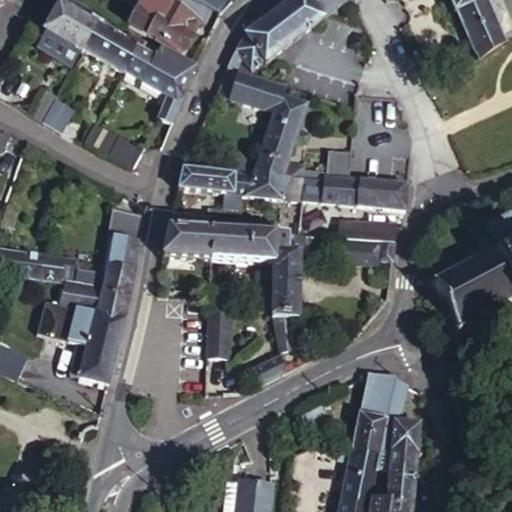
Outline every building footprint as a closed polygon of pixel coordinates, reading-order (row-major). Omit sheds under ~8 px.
[(167,13),(142,0),(126,32),(150,45),(167,13)] [(195,0),(194,1),(204,8),(215,0),(195,0)] [(215,0),(204,8),(218,18),(228,7),(221,0),(215,0)] [(294,0),(244,38),(226,72),(237,76),(241,66),(248,74),(263,63),(264,65),(353,0),(352,0),(294,0)] [(452,0),(481,60),(506,44),(488,3),(492,2),(490,0),(452,0)] [(511,39),(511,19),(503,0),(490,0),(492,2),(488,3),(506,44),(511,39)] [(102,25),(82,15),(68,7),(65,13),(60,10),(45,38),(47,39),(39,54),(75,73),(83,58),(85,56),(100,28),(102,25)] [(185,63),(201,31),(167,13),(150,45),(185,63)] [(143,47),(102,25),(100,28),(141,49),(143,47)] [(85,56),(125,78),(141,49),(100,28),(85,56)] [(161,126),(170,131),(181,108),(177,105),(194,74),(143,47),(141,49),(125,78),(172,103),(161,126)] [(235,172),(235,178),(244,179),(289,185),(308,111),(279,102),(282,90),(237,76),(226,72),(215,99),(276,115),(270,134),(259,131),(246,175),(235,172)] [(30,121),(44,129),(57,106),(42,98),(30,121)] [(57,106),(44,129),(61,138),(74,115),(57,106)] [(96,130),(86,148),(135,174),(145,155),(96,130)] [(0,135),(0,156),(2,156),(9,141),(0,135)] [(235,178),(183,171),(179,191),(232,197),(242,198),(244,179),(235,178)] [(289,185),(244,179),(242,198),(302,206),(303,200),(304,186),(289,185)] [(403,214),(406,188),(326,183),(325,188),(304,186),(303,200),(324,202),(324,208),(403,214)] [(206,230),(229,232),(239,232),(240,216),(242,198),(232,197),(230,213),(207,212),(206,230)] [(15,231),(21,213),(12,210),(6,229),(15,231)] [(117,240),(141,246),(145,228),(146,220),(116,214),(105,265),(111,266),(117,240)] [(511,214),(488,227),(500,249),(431,285),(457,332),(511,302),(511,214)] [(279,218),(240,216),(239,232),(240,234),(278,237),(279,218)] [(395,247),(400,230),(337,226),(335,243),(366,246),(395,247)] [(213,264),(215,235),(169,232),(163,261),(213,264)] [(274,269),(276,239),(215,235),(213,264),(274,269)] [(307,241),(300,241),(276,239),(274,269),(271,320),(297,322),(302,259),(305,260),(307,241)] [(111,266),(135,272),(141,246),(117,240),(111,266)] [(393,268),(395,247),(366,246),(365,265),(390,267),(393,268)] [(41,285),(45,260),(0,253),(0,280),(14,283),(41,285)] [(41,285),(65,288),(69,288),(78,289),(80,282),(73,281),(74,276),(75,265),(45,260),(41,285)] [(137,273),(135,272),(111,266),(108,277),(89,274),(90,278),(74,276),(73,281),(80,282),(78,289),(104,292),(98,319),(124,326),(137,273)] [(109,389),(124,326),(98,319),(104,292),(78,289),(69,288),(65,311),(79,315),(69,347),(78,350),(70,378),(109,389)] [(229,317),(211,317),(210,363),(228,363),(229,317)] [(260,389),(284,378),(284,376),(280,360),(252,373),(260,389)] [(15,376),(0,369),(0,379),(11,384),(15,376)] [(11,384),(101,425),(103,414),(15,376),(11,384)] [(396,386),(397,382),(366,381),(355,439),(385,443),(390,418),(396,388),(396,386)] [(396,386),(396,388),(390,418),(403,420),(408,392),(396,386)] [(319,410),(293,423),(301,437),(325,424),(319,410)] [(417,423),(405,422),(405,427),(393,427),(389,478),(413,480),(417,423)] [(385,443),(355,439),(351,456),(350,465),(340,511),(370,511),(372,506),(378,477),(385,443)] [(350,465),(351,456),(343,454),(341,463),(350,465)] [(411,511),(413,480),(389,478),(386,506),(372,506),(370,511),(411,511)] [(242,491),(241,494),(238,511),(273,511),(276,495),(242,491)] [(238,511),(241,494),(229,492),(226,511),(238,511)]
